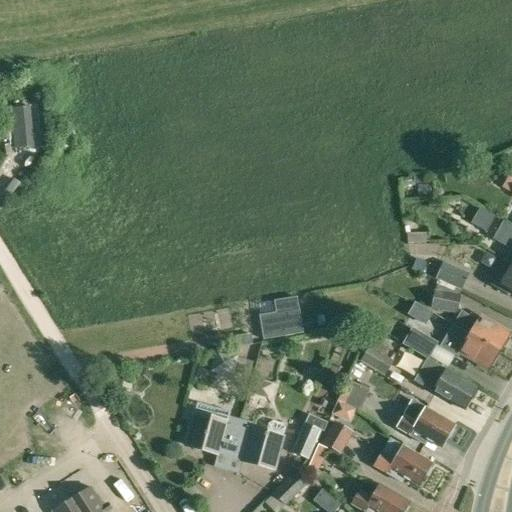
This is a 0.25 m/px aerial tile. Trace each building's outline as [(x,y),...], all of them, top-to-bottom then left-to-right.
[(34,104),(9,107),(14,149),(40,145),(34,104)] [(57,146),(81,146),(81,131),(57,132),(57,146)] [(0,179),(11,188),(36,157),(24,148),(0,179)] [(400,179),(401,187),(416,185),(414,176),(400,179)] [(418,187),(418,196),(432,195),(431,186),(418,187)] [(486,232),(495,216),(478,207),(470,222),(486,232)] [(504,260),(511,265),(511,264),(511,227),(503,223),(493,239),(510,249),(504,260)] [(408,243),(429,243),(429,233),(408,233),(408,243)] [(412,269),(422,273),(427,262),(417,258),(412,269)] [(436,279),(463,289),(471,273),(443,262),(436,279)] [(511,264),(511,265),(507,274),(504,272),(497,273),(490,284),(508,294),(510,290),(511,290),(511,264)] [(432,309),(458,313),(461,297),(434,293),(432,309)] [(304,333),(297,297),(275,301),(277,313),(260,316),(264,340),(304,333)] [(433,312),(430,320),(420,316),(417,325),(445,336),(452,320),(433,312)] [(454,325),(500,351),(509,335),(481,318),(478,322),(462,312),(454,325)] [(500,351),(454,325),(441,348),(462,360),(466,354),(490,368),(500,351)] [(413,329),(404,345),(405,346),(430,361),(439,345),(414,330),(413,329)] [(236,337),(238,348),(253,346),(251,334),(236,337)] [(370,349),(384,358),(390,349),(375,340),(370,349)] [(394,364),(384,358),(370,349),(363,361),(387,376),(394,364)] [(223,353),(218,352),(212,371),(233,377),(238,358),(231,355),(223,353)] [(427,359),(415,381),(466,410),(478,388),(427,359)] [(353,392),(348,403),(359,408),(367,391),(347,382),(344,388),(353,392)] [(344,388),(339,399),(348,404),(348,403),(353,392),(344,388)] [(348,404),(339,399),(333,413),(342,417),(348,404)] [(455,425),(413,402),(398,427),(424,441),(426,438),(442,447),(455,425)] [(231,452),(240,420),(228,417),(229,412),(198,404),(186,446),(219,454),(220,449),(231,452)] [(293,452),(309,459),(324,423),(308,416),(293,452)] [(240,420),(231,452),(244,456),(242,461),(275,470),(286,429),(283,425),(273,422),(269,424),(267,433),(252,429),(253,424),(240,420)] [(325,442),(343,452),(354,433),(337,422),(325,442)] [(403,481),(405,477),(420,486),(433,463),(391,438),(375,465),(403,481)] [(309,471),(316,474),(328,448),(320,445),(309,471)] [(275,494),(286,505),(307,484),(296,473),(275,494)] [(353,504),(365,511),(403,511),(410,502),(382,485),(374,498),(361,491),(353,504)] [(72,499),(80,511),(109,511),(112,510),(108,503),(104,506),(92,487),(85,492),(81,491),(75,494),(75,498),(72,499)] [(325,511),(335,511),(341,506),(330,497),(321,509),(325,511)] [(80,511),(72,499),(70,501),(66,500),(61,504),(60,507),(53,511),(80,511)]
